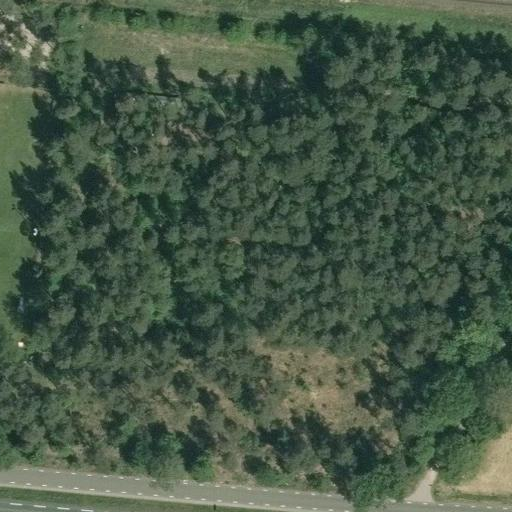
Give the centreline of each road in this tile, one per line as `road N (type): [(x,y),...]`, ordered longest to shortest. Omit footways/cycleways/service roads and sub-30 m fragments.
road 1 (unclassified): [(378,511),(0,477)]
road 2 (track): [(407,511),(511,336)]
